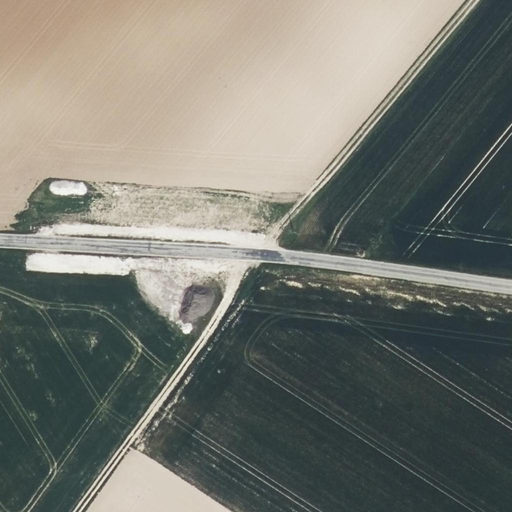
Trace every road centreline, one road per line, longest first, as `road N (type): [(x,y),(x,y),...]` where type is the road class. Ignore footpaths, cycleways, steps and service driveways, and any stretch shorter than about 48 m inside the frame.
road 1 (track): [(474,0),(265,250),(77,511)]
road 2 (unclassified): [(511,286),(265,250),(0,241)]
